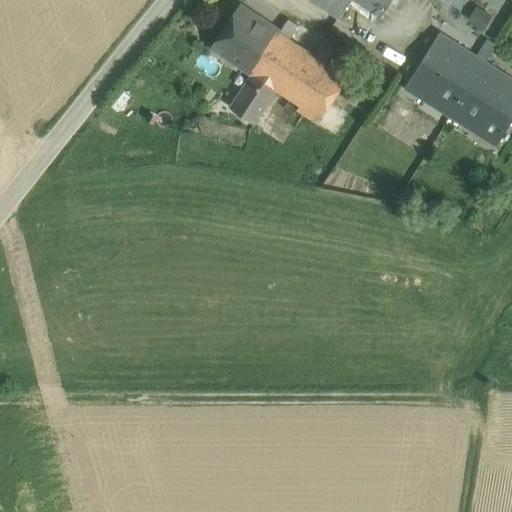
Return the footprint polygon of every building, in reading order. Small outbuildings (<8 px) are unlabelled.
[(312,0),(339,17),(350,0),(354,0),(379,16),(377,18),(379,19),(391,0),(312,0)] [(477,6),(469,20),(484,29),(492,15),(477,6)] [(280,33),(241,7),(214,47),(253,74),(256,76),(277,90),(300,105),(297,110),(317,123),(338,93),(348,78),(327,64),(314,56),(289,39),(280,33)] [(289,19),(280,33),(289,39),(298,26),(289,19)] [(511,119),(511,79),(440,34),(406,88),(496,145),(511,119)] [(478,53),(488,59),(497,44),(487,38),(478,53)] [(321,45),(314,56),(327,64),(334,53),(321,45)] [(256,76),(253,74),(230,108),(254,124),(277,90),(256,76)] [(366,90),(348,78),(338,93),(356,105),(366,90)]
